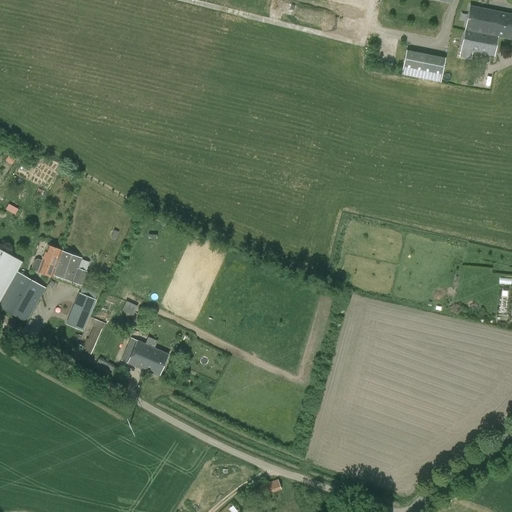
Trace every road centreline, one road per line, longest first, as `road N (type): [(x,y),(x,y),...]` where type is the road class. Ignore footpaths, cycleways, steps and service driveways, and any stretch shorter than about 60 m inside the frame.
road 1 (unclassified): [(389,511),(244,456),(0,324)]
road 2 (track): [(457,0),(439,47),(367,28),(362,44),(184,0)]
road 3 (tertiary): [(413,511),(511,435)]
